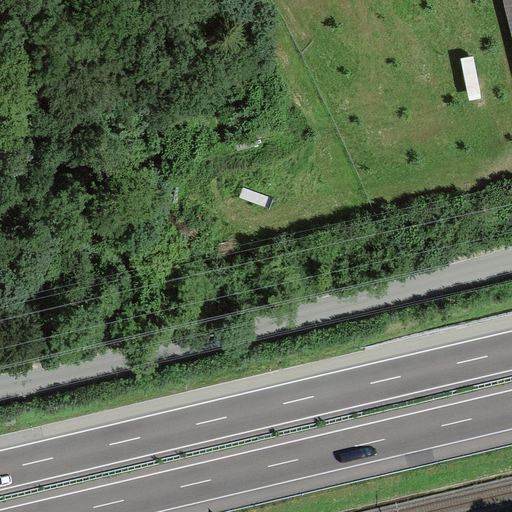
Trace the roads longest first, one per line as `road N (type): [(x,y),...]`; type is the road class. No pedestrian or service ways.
road 1 (residential): [(0,387),(511,262)]
road 2 (motorway): [(511,350),(0,470)]
road 3 (motorway): [(71,511),(511,408)]
